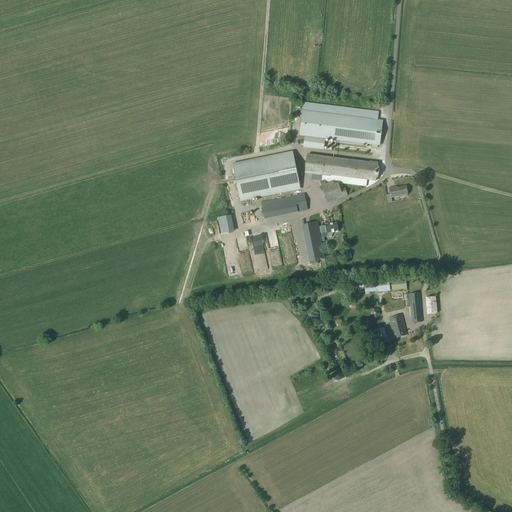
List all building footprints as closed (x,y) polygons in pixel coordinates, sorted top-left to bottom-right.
[(303,103),(303,111),(299,138),(304,139),(303,147),(323,150),(325,138),(334,140),(334,142),(367,147),(367,144),(372,145),(371,147),(378,148),(378,145),(379,145),(383,121),(376,120),(377,112),(303,103)] [(365,155),(371,156),(370,162),(369,163),(307,155),(305,173),(330,176),(330,175),(376,181),(378,163),(377,163),(379,150),(366,148),(365,155)] [(294,160),(292,152),(233,165),(240,201),(300,189),(296,171),(297,170),(297,168),(297,167),(297,165),(297,164),(296,162),(295,161),(294,160)] [(335,177),(331,176),(328,177),(319,180),(328,203),(347,196),(344,187),(340,189),(335,177)] [(394,188),(390,188),(392,198),(408,194),(406,186),(394,189),(394,188)] [(305,194),(295,196),(291,197),(261,203),(265,219),(308,210),(305,194)] [(218,218),(221,234),(234,231),(231,215),(218,218)] [(332,234),(332,233),(338,232),(338,231),(338,230),(337,223),(326,225),(326,226),(318,228),(317,223),(302,226),(310,262),(325,259),(320,234),(327,232),(328,236),(329,236),(331,236),(332,234)] [(288,263),(296,262),(289,229),(281,231),(288,263)] [(338,256),(339,261),(352,258),(351,253),(338,256)] [(406,289),(406,279),(389,280),(389,282),(390,291),(406,289)] [(377,283),(377,293),(390,292),(389,282),(377,283)] [(386,312),(402,310),(400,293),(382,296),(383,304),(385,304),(386,312)] [(410,307),(412,323),(422,322),(420,294),(409,295),(410,307)] [(426,298),(427,315),(438,314),(436,297),(426,298)] [(389,319),(395,339),(407,336),(404,327),(405,326),(402,316),(389,319)] [(382,329),(376,330),(380,349),(386,347),(382,329)]
